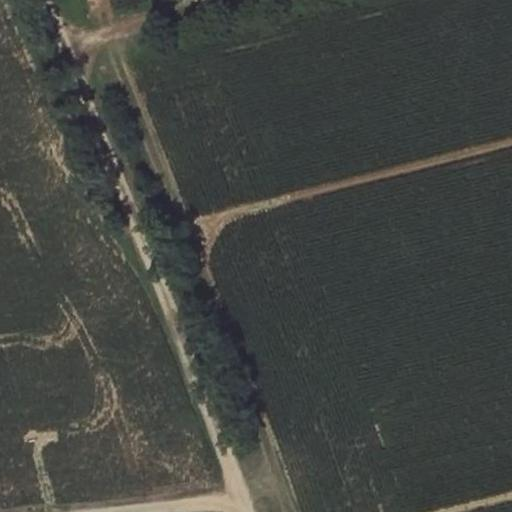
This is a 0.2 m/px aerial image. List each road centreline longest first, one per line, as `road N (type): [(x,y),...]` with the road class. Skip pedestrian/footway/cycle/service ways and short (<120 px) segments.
road 1 (track): [(243,511),(27,0)]
road 2 (track): [(54,62),(300,0)]
